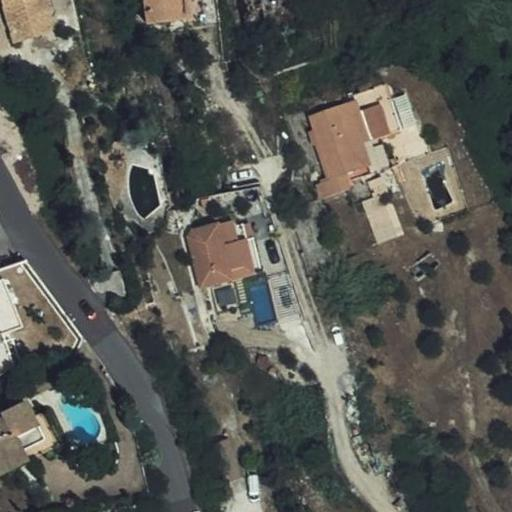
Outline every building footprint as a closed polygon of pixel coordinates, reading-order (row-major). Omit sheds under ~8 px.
[(0,0),(0,4),(11,43),(41,35),(36,15),(47,12),(43,0),(0,0)] [(147,0),(151,25),(193,20),(190,0),(147,0)] [(36,15),(41,35),(52,32),(47,12),(36,15)] [(400,132),(385,85),(353,95),(355,102),(308,117),(328,182),(313,186),(318,201),(347,192),(342,178),(368,169),(360,144),(400,132)] [(365,200),(377,240),(399,233),(387,193),(365,200)] [(270,231),(264,212),(247,218),(253,236),(270,231)] [(244,263),(235,238),(229,220),(193,231),(187,242),(201,288),(233,277),(230,268),(244,263)] [(244,234),(235,238),(244,263),(230,268),(233,277),(256,268),(244,234)] [(28,395),(17,401),(4,407),(6,412),(0,414),(0,476),(0,475),(0,469),(29,457),(62,441),(46,407),(36,411),(28,395)] [(235,476),(221,434),(207,439),(219,480),(235,476)]
